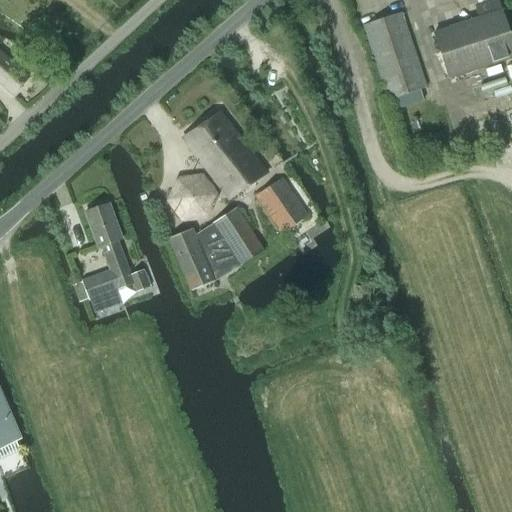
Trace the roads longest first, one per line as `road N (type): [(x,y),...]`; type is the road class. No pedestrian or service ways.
road 1 (unclassified): [(0,232),(264,0)]
road 2 (track): [(333,0),(394,179),(417,185),(480,167),(511,181)]
road 3 (track): [(104,511),(0,252)]
road 4 (unclassified): [(160,0),(0,148)]
